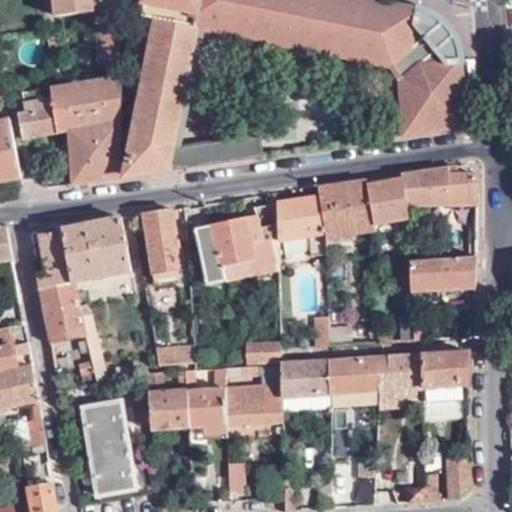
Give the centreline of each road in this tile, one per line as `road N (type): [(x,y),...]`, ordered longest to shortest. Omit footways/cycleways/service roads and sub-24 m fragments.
road 1 (tertiary): [(11,211),(498,143)]
road 2 (residential): [(11,211),(67,511)]
road 3 (tertiary): [(483,506),(502,218)]
road 4 (secondary): [(498,143),(486,0)]
